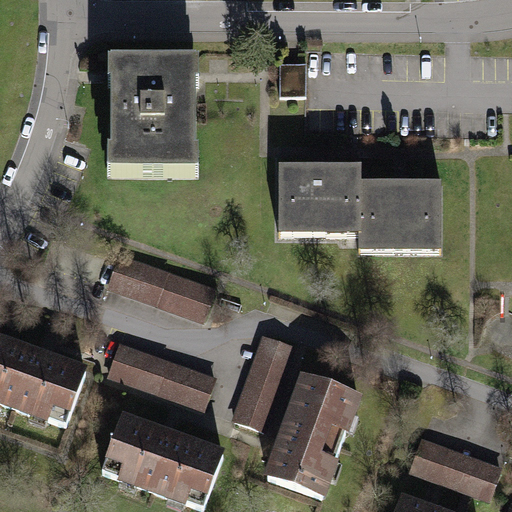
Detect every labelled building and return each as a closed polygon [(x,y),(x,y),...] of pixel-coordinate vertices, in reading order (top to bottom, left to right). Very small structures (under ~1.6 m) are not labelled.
[(9,0),(0,0),(0,19),(9,19),(9,0)] [(307,101),(307,69),(282,69),(282,101),(307,101)] [(194,84),(106,84),(106,196),(194,196),(194,84)] [(362,180),(279,178),(278,251),(356,253),(356,266),(439,268),(441,198),(361,196),(362,180)] [(218,298),(120,260),(107,294),(204,332),(218,298)] [(88,381),(0,346),(0,422),(61,447),(88,381)] [(297,360),(264,347),(234,427),(267,439),(297,360)] [(218,386),(122,348),(108,382),(205,420),(218,386)] [(362,410),(301,387),(262,487),(323,511),(362,410)] [(208,511),(227,464),(125,424),(103,481),(182,511),(208,511)] [(502,473),(426,447),(415,482),(490,508),(502,473)]
